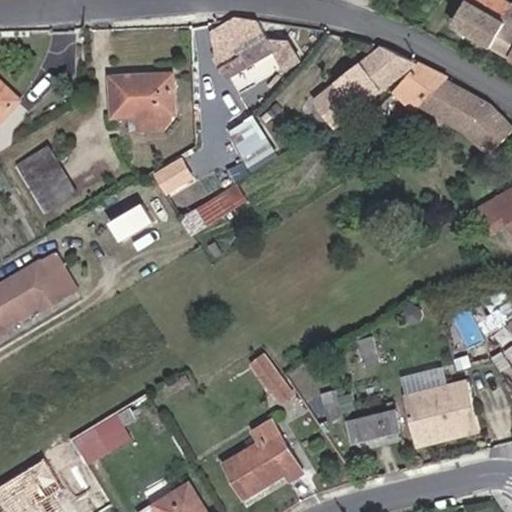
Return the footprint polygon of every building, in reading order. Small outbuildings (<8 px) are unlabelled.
[(468,0),(455,23),(495,46),(509,21),(502,17),(511,2),(508,0),(468,0)] [(509,21),(495,46),(511,55),(511,2),(502,17),(509,21)] [(275,52),(286,71),(302,61),(291,42),(268,39),(257,21),(238,19),(213,34),(218,60),(230,79),(275,52)] [(419,64),(383,48),(318,99),(320,102),(336,123),(339,127),(419,64)] [(425,108),(448,79),(421,64),(398,92),(419,111),(423,107),(425,108)] [(173,75),(113,78),(115,118),(132,117),(133,132),(175,130),(173,75)] [(511,124),(497,108),(448,79),(425,108),(433,112),(467,130),(490,153),(511,131),(511,124)] [(0,122),(16,105),(0,90),(0,122)] [(336,123),(320,102),(303,115),(319,136),(336,123)] [(261,122),(237,135),(253,164),(276,151),(261,122)] [(47,150),(16,169),(45,217),(76,198),(47,150)] [(168,193),(197,175),(183,154),(155,172),(168,193)] [(182,217),(195,238),(249,202),(237,183),(182,217)] [(511,188),(473,211),(488,238),(511,225),(511,227),(511,188)] [(136,233),(160,219),(150,201),(126,214),(136,233)] [(57,257),(39,267),(59,303),(77,293),(57,257)] [(39,267),(0,289),(0,336),(5,334),(3,331),(38,311),(40,314),(59,303),(39,267)] [(511,304),(503,310),(511,324),(511,304)] [(384,362),(378,337),(363,341),(369,366),(384,362)] [(276,369),(262,378),(281,407),(296,398),(276,369)] [(469,383),(408,397),(420,446),(446,439),(444,433),(449,432),(455,437),(481,431),(469,383)] [(129,411),(119,417),(126,427),(136,421),(129,411)] [(403,429),(398,411),(353,423),(357,440),(403,429)] [(119,417),(117,414),(100,424),(108,438),(126,427),(119,417)] [(307,472),(276,420),(257,431),(264,443),(229,463),(249,497),(290,473),(294,479),(307,472)] [(111,451),(96,426),(73,440),(89,465),(111,451)] [(80,458),(71,442),(53,453),(23,471),(32,487),(80,458)] [(209,511),(191,483),(143,511),(209,511)]
